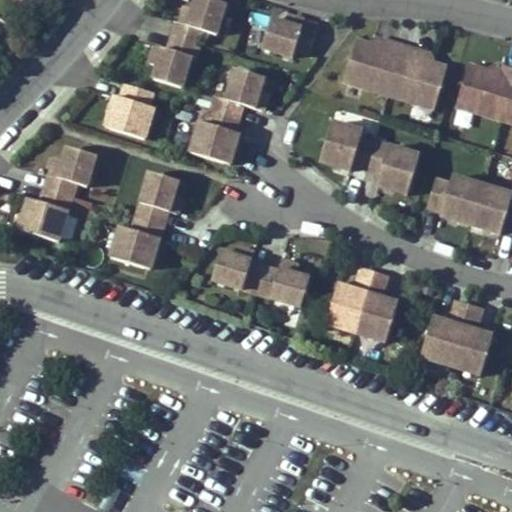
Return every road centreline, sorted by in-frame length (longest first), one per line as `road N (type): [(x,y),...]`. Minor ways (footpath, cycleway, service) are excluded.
road 1 (residential): [(0,286),(511,455)]
road 2 (residential): [(511,277),(424,253),(230,175)]
road 3 (residential): [(0,126),(106,0)]
